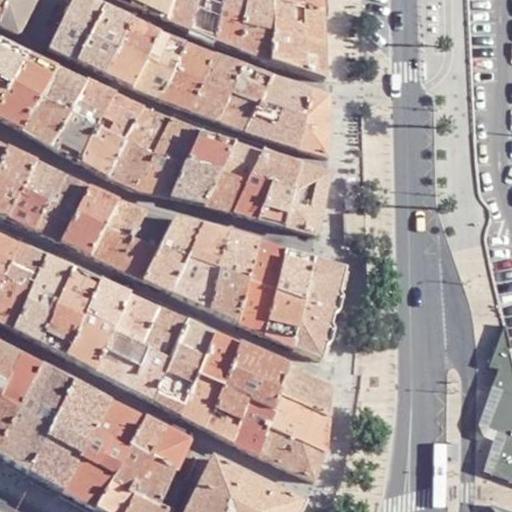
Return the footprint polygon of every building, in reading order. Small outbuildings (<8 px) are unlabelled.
[(0,30),(16,38),(35,0),(7,0),(0,15),(0,30)] [(73,0),(47,51),(76,65),(103,11),(80,0),(73,0)] [(167,23),(174,0),(132,0),(131,6),(167,23)] [(174,0),(167,23),(190,33),(197,0),(174,0)] [(223,0),(197,0),(190,33),(214,43),(223,0)] [(245,0),(223,0),(214,43),(223,47),(238,53),(245,0)] [(245,0),(238,53),(270,65),(273,4),(260,0),(245,0)] [(260,0),(273,4),(322,14),(321,0),(260,0)] [(322,14),(273,4),(270,65),(324,83),(322,14)] [(103,78),(130,24),(103,11),(76,65),(103,78)] [(103,78),(130,91),(158,38),(130,24),(103,78)] [(157,102),(185,48),(158,38),(130,91),(157,102)] [(0,84),(9,89),(25,59),(0,46),(0,84)] [(188,114),(201,88),(214,60),(207,56),(185,48),(157,102),(188,114)] [(0,121),(20,133),(37,102),(53,72),(25,59),(9,89),(0,105),(0,121)] [(229,99),(243,71),(214,60),(201,88),(229,99)] [(258,110),(272,82),(243,71),(229,99),(258,110)] [(37,102),(66,117),(84,86),(53,72),(37,102)] [(294,151),(309,94),(272,82),(258,110),(246,136),(294,151)] [(0,105),(9,89),(0,84),(0,105)] [(84,86),(66,117),(95,132),(111,99),(84,86)] [(188,114),(216,125),(229,99),(201,88),(188,114)] [(327,100),(309,94),(294,151),(327,162),(327,100)] [(123,146),(140,112),(111,99),(95,132),(123,146)] [(216,125),(246,136),(258,110),(229,99),(216,125)] [(48,149),(66,117),(37,102),(20,133),(48,149)] [(149,160),(168,124),(140,112),(123,146),(149,160)] [(95,132),(66,117),(48,149),(79,165),(95,132)] [(169,200),(184,167),(198,136),(168,124),(149,160),(133,192),(169,200)] [(79,165),(106,181),(123,146),(95,132),(79,165)] [(218,176),(232,146),(198,136),(184,167),(218,176)] [(106,181),(133,192),(149,160),(123,146),(106,181)] [(247,183),(260,157),(232,146),(218,176),(220,176),(247,183)] [(0,218),(6,222),(19,195),(33,166),(5,154),(0,164),(0,218)] [(291,194),(297,168),(260,157),(247,183),(271,189),(291,194)] [(46,207),(59,178),(33,166),(19,195),(46,207)] [(169,200),(203,207),(218,176),(184,167),(169,200)] [(328,178),(297,168),(291,194),(283,230),(314,239),(328,178)] [(232,215),(247,183),(220,176),(218,176),(203,207),(232,215)] [(74,219),(87,191),(59,178),(46,207),(74,219)] [(271,189),(247,183),(232,215),(256,221),(271,189)] [(256,221),(283,230),(291,194),(271,189),(256,221)] [(88,259),(115,204),(87,191),(74,219),(60,246),(88,259)] [(6,222),(34,234),(46,207),(19,195),(6,222)] [(88,259),(116,272),(130,242),(143,215),(115,204),(88,259)] [(34,234),(60,246),(74,219),(46,207),(34,234)] [(156,254),(171,223),(143,215),(130,242),(156,254)] [(142,284),(170,297),(185,265),(200,231),(171,223),(156,254),(142,284)] [(200,231),(185,265),(216,275),(225,238),(200,231)] [(221,277),(246,286),(255,247),(225,238),(216,275),(221,277)] [(0,284),(1,285),(19,250),(0,241),(0,284)] [(116,272),(142,284),(156,254),(130,242),(116,272)] [(274,296),(284,255),(255,247),(246,286),(274,296)] [(27,298),(45,262),(19,250),(1,285),(27,298)] [(303,306),(313,263),(284,255),(274,296),(303,306)] [(10,334),(38,348),(55,311),(71,273),(45,262),(27,298),(11,333),(10,334)] [(344,272),(313,263),(303,306),(291,351),(320,364),(344,272)] [(208,314),(221,277),(216,275),(185,265),(170,297),(208,314)] [(80,323),(97,285),(71,273),(55,311),(80,323)] [(236,326),(246,286),(221,277),(208,314),(236,326)] [(0,288),(0,327),(11,333),(27,298),(1,285),(0,288)] [(64,360),(91,375),(110,337),(128,300),(97,285),(80,323),(64,360)] [(236,326),(263,338),(274,296),(246,286),(236,326)] [(263,338),(291,351),(303,306),(274,296),(263,338)] [(128,300),(110,337),(139,351),(156,313),(128,300)] [(38,348),(64,360),(80,323),(55,311),(38,348)] [(139,351),(167,365),(185,326),(156,313),(139,351)] [(178,418),(196,378),(213,339),(185,326),(167,365),(150,405),(178,418)] [(494,398),(496,398),(504,400),(497,425),(509,443),(511,444),(505,464),(511,482),(511,360),(510,351),(504,331),(493,372),(501,374),(494,398)] [(167,365),(139,351),(110,337),(91,375),(150,405),(167,365)] [(222,390),(238,350),(213,339),(196,378),(222,390)] [(0,444),(38,370),(0,349),(0,444)] [(277,398),(286,371),(238,350),(222,390),(246,402),(271,414),(277,398)] [(0,444),(0,459),(27,477),(70,386),(38,370),(0,444)] [(277,398),(327,421),(330,390),(286,371),(277,398)] [(206,433),(222,390),(196,378),(178,418),(206,433)] [(60,496),(108,405),(70,386),(27,477),(60,496)] [(246,402),(222,390),(206,433),(230,445),(246,402)] [(271,414),(266,429),(323,457),(327,421),(277,398),(271,414)] [(501,449),(490,480),(511,488),(511,482),(505,464),(511,444),(509,443),(497,425),(504,400),(496,398),(484,444),(501,449)] [(230,445),(256,459),(266,429),(271,414),(246,402),(230,445)] [(60,496),(90,511),(94,511),(142,422),(108,405),(60,496)] [(123,511),(149,464),(173,477),(188,445),(142,422),(94,511),(123,511)] [(266,429),(256,459),(313,486),(323,457),(266,429)] [(300,511),(303,508),(211,461),(185,511),(300,511)] [(163,511),(159,510),(173,477),(149,464),(123,511),(163,511)]
